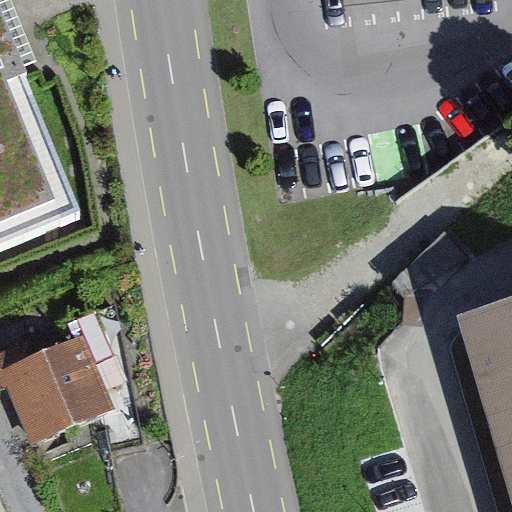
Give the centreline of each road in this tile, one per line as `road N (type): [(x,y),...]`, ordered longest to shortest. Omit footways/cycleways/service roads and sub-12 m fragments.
road 1 (secondary): [(253,511),(165,0)]
road 2 (track): [(221,348),(298,312),(511,154)]
